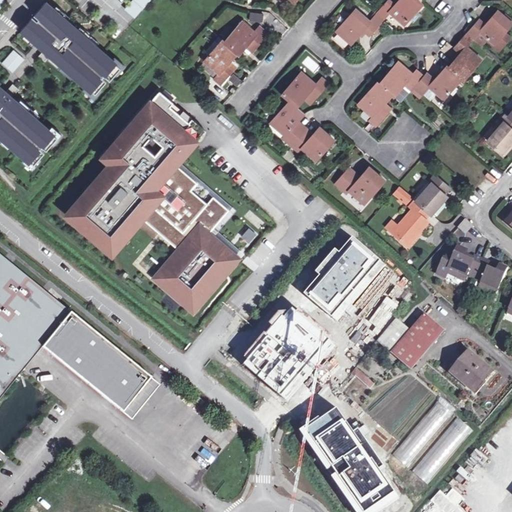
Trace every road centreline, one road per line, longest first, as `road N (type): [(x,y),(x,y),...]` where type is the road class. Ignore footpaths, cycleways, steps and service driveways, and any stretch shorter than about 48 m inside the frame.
road 1 (unclassified): [(263,508),(258,430),(0,220)]
road 2 (residential): [(419,136),(394,165),(333,109),(357,77)]
road 3 (residential): [(357,77),(386,42),(430,42),(462,10),(458,0)]
